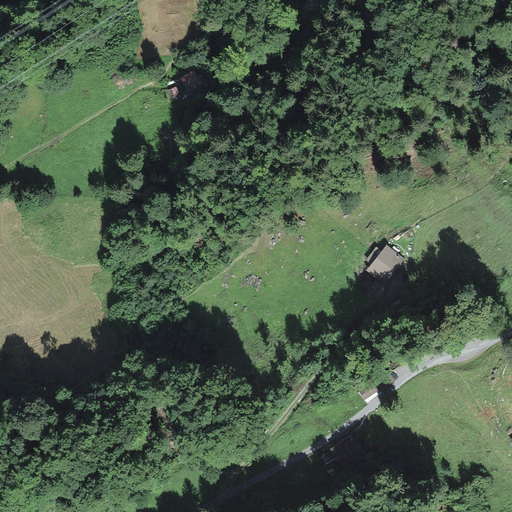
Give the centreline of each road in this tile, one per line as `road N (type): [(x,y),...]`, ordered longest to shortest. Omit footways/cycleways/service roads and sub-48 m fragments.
road 1 (unclassified): [(198,511),(329,440),(408,373),(511,331)]
road 2 (track): [(0,167),(65,136),(190,47)]
road 3 (trunk): [(99,0),(0,136)]
